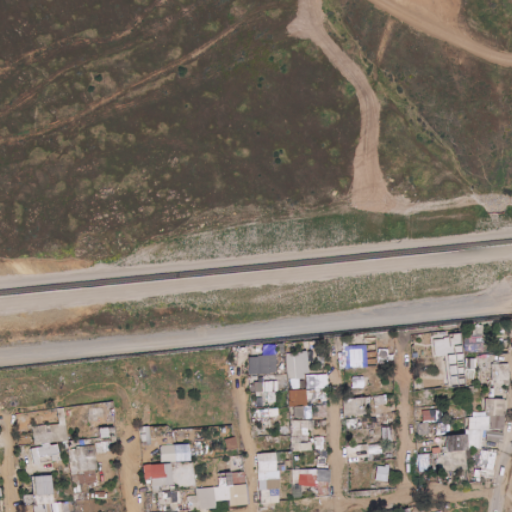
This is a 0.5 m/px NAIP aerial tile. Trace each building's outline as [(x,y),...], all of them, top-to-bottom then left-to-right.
[(473,334),(473,325),(482,325),(483,334),(482,334),(473,334)] [(448,339),(448,335),(459,333),(462,386),(450,387),(449,385),(447,355),(453,355),(453,346),(449,346),(448,339)] [(473,334),(482,334),(482,337),(483,337),(483,348),(486,348),(486,351),(471,352),(471,351),(463,351),(462,336),(473,335),(473,334)] [(448,339),(449,346),(453,346),(453,355),(447,355),(449,385),(450,387),(448,387),(447,384),(447,379),(444,355),(435,356),(434,341),(448,339)] [(315,340),(317,351),(316,351),(311,351),(311,350),(307,351),(306,351),(305,345),(304,341),(315,340)] [(304,341),(305,345),(306,351),(294,352),(294,353),(287,353),(287,350),(286,343),(304,341)] [(366,345),(367,365),(357,364),(344,365),(344,346),(366,345)] [(431,346),(432,356),(418,357),(417,348),(431,346)] [(389,363),(388,349),(378,350),(379,363),(389,363)] [(307,351),(308,360),(303,360),(304,373),(304,378),(300,379),(300,388),(289,389),(287,353),(294,353),(294,352),(306,351),(307,351)] [(249,356),(249,374),(277,373),(276,355),(249,356)] [(470,369),(466,369),(466,358),(475,358),(475,369),(470,369)] [(510,363),(510,380),(506,380),(506,383),(497,383),(497,381),(493,380),(493,370),(493,364),(510,363)] [(322,388),(315,388),(307,389),(306,375),(322,374),(322,388)] [(369,376),(372,376),(373,376),(374,386),(368,387),(354,388),(353,377),(369,376)] [(264,382),(275,381),(275,387),(275,392),(267,392),(264,392),(264,382)] [(413,389),(413,382),(417,381),(418,383),(423,383),(424,388),(413,389)] [(264,382),(264,392),(255,393),(254,383),(264,382)] [(466,398),(466,386),(474,386),(474,397),(466,398)] [(368,387),(369,391),(363,392),(364,394),(361,394),(361,395),(354,396),(354,388),(368,387)] [(315,388),(316,399),(315,399),(307,399),(306,389),(307,389),(315,388)] [(326,388),(327,398),(316,399),(315,388),(322,388),(326,388)] [(306,389),(307,399),(307,406),(303,406),(295,406),(290,406),(289,391),(289,390),(306,389)] [(378,396),(372,397),(373,390),(380,389),(378,396)] [(419,392),(433,391),(433,399),(419,400),(419,392)] [(264,392),(267,392),(267,403),(269,403),(269,405),(265,405),(265,408),(255,409),(255,393),(264,392)] [(275,392),(276,392),(276,393),(276,403),(269,403),(267,403),(267,392),(275,392)] [(387,405),(387,395),(375,396),(375,405),(387,405)] [(364,397),(365,413),(364,413),(353,415),(347,415),(346,399),(364,397)] [(485,415),(486,398),(504,399),(504,401),(503,415),(491,415),(485,415)] [(323,405),(327,405),(327,417),(315,417),(314,405),(323,405)] [(295,406),(303,406),(303,418),(295,418),(295,409),(295,406)] [(307,406),(310,406),(312,406),(312,418),(303,419),(303,418),(303,406),(307,406)] [(57,409),(64,408),(67,441),(62,441),(48,443),(40,444),(33,444),(31,429),(31,427),(32,426),(58,424),(57,409)] [(103,408),(103,417),(98,417),(98,422),(89,422),(89,408),(103,408)] [(270,409),(278,408),(278,411),(279,416),(279,418),(280,421),(274,422),(275,425),(272,426),(272,421),(270,409)] [(270,409),(272,421),(272,426),(266,426),(263,410),(270,409)] [(279,418),(279,416),(278,411),(286,410),(286,409),(288,409),(288,412),(287,412),(287,418),(279,418)] [(435,420),(435,421),(427,422),(423,423),(422,410),(434,409),(435,420)] [(252,415),(256,415),(256,410),(260,410),(260,415),(257,415),(258,423),(252,423),(252,415)] [(392,418),(392,425),(381,425),(380,413),(385,412),(386,417),(392,416),(392,418)] [(114,414),(115,422),(107,422),(107,414),(114,414)] [(491,415),(503,415),(506,415),(506,419),(505,429),(499,429),(491,428),(491,427),(492,427),(492,421),(491,421),(491,415)] [(347,419),(357,418),(358,430),(347,431),(347,419)] [(465,420),(465,418),(481,418),(481,427),(465,428),(465,420)] [(300,420),(300,422),(300,428),(302,428),(302,436),(300,436),(298,436),(299,443),(292,443),(291,436),(291,421),(291,420),(300,420)] [(313,420),(313,429),(309,429),(309,427),(302,428),(300,428),(300,422),(303,422),(303,420),(313,420)] [(326,420),(327,425),(326,425),(326,428),(316,427),(316,420),(326,420)] [(291,421),(291,436),(283,436),(282,432),(282,421),(291,421)] [(423,423),(427,422),(428,434),(417,435),(416,423),(423,423)] [(444,422),(444,423),(449,422),(450,430),(445,431),(445,433),(437,434),(435,423),(444,422)] [(110,437),(99,438),(98,427),(112,426),(114,437),(110,437)] [(148,426),(150,445),(142,445),(140,427),(148,426)] [(309,429),(309,435),(308,435),(308,441),(300,441),(300,436),(302,436),(302,428),(309,427),(309,429)] [(392,442),(383,442),(382,427),(392,427),(392,442)] [(465,434),(465,429),(482,430),(482,434),(481,441),(480,448),(480,449),(474,449),(465,448),(465,434)] [(504,433),(504,434),(502,441),(494,439),(496,431),(498,432),(504,433)] [(465,434),(465,448),(465,450),(451,451),(445,452),(445,436),(459,434),(465,434)] [(101,442),(110,441),(111,443),(116,443),(117,442),(118,449),(102,451),(101,442)] [(301,442),(302,451),(292,451),(292,443),(299,443),(301,442)] [(301,442),(311,442),(311,443),(312,450),(302,451),(301,442)] [(48,443),(49,446),(56,445),(57,454),(37,457),(35,448),(41,447),(40,444),(48,443)] [(381,443),(382,452),(384,452),(385,457),(379,458),(380,460),(377,460),(377,459),(368,460),(368,457),(367,445),(381,443)] [(174,459),(173,448),(173,445),(188,444),(190,460),(174,462),(174,459)] [(367,445),(368,457),(359,457),(359,446),(367,445)] [(83,471),(70,473),(68,449),(76,449),(76,447),(95,446),(97,470),(83,471)] [(359,446),(359,457),(358,457),(351,458),(349,458),(349,455),(348,447),(359,446)] [(35,448),(37,457),(57,454),(59,460),(31,465),(28,449),(35,448)] [(174,459),(163,460),(162,449),(173,448),(174,459)] [(480,449),(482,449),(478,466),(471,464),(474,449),(480,449)] [(482,449),(489,451),(491,451),(487,469),(486,468),(478,467),(478,466),(482,449)] [(498,449),(492,480),(484,479),(486,468),(487,469),(491,451),(489,451),(489,449),(498,449)] [(321,450),(326,450),(327,450),(327,458),(325,460),(325,465),(328,465),(328,470),(317,469),(317,465),(316,465),(315,459),(318,458),(318,457),(320,456),(320,453),(318,453),(318,450),(321,450)] [(451,451),(465,450),(466,465),(466,469),(439,470),(439,462),(451,460),(451,451)] [(445,452),(451,451),(451,460),(439,462),(439,463),(438,452),(445,452)] [(282,452),(283,462),(275,462),(274,453),(282,452)] [(284,452),(292,452),(292,469),(285,470),(284,452)] [(274,453),(275,462),(275,466),(275,471),(264,472),(258,473),(257,454),(274,453)] [(150,465),(169,464),(171,485),(169,485),(161,486),(151,487),(151,483),(150,481),(150,466),(150,465)] [(387,481),(376,480),(378,466),(384,467),(385,465),(389,465),(387,481)] [(317,469),(316,479),(312,479),(311,486),(301,486),(301,485),(293,485),(292,469),(317,469)] [(317,469),(328,470),(329,470),(329,482),(318,481),(316,481),(316,479),(317,469)] [(70,473),(83,471),(83,473),(78,474),(79,481),(81,481),(82,484),(71,485),(70,473)] [(240,472),(243,472),(244,476),(245,484),(236,485),(236,477),(231,477),(230,477),(230,473),(240,472)] [(82,475),(93,473),(94,478),(85,479),(86,480),(84,481),(82,475)] [(30,477),(50,475),(51,498),(52,503),(42,504),(33,505),(33,495),(31,496),(31,495),(30,477)] [(230,477),(231,477),(232,486),(227,486),(218,487),(217,478),(218,478),(230,477)] [(259,481),(264,480),(278,479),(277,489),(269,489),(263,489),(263,490),(260,490),(259,481)] [(329,482),(329,495),(318,496),(317,488),(318,481),(329,482)] [(90,500),(78,501),(77,493),(80,492),(80,485),(87,484),(90,500)] [(236,485),(245,484),(247,505),(228,506),(227,501),(228,500),(227,486),(232,486),(236,485)] [(161,486),(169,485),(169,489),(169,492),(161,493),(161,486)] [(293,485),(301,485),(301,486),(301,489),(302,496),(302,498),(293,499),(293,485)] [(218,487),(227,486),(228,500),(227,501),(217,501),(216,502),(214,502),(212,487),(218,487)] [(212,487),(214,502),(214,504),(215,508),(208,508),(198,509),(196,491),(196,489),(212,487)] [(277,489),(277,497),(277,501),(263,503),(263,490),(263,489),(269,489),(277,489)] [(170,492),(177,491),(179,491),(179,493),(184,493),(184,499),(179,500),(179,503),(170,504),(170,499),(171,499),(170,492)] [(196,491),(198,509),(188,510),(186,497),(191,496),(191,494),(193,493),(193,492),(196,491)] [(22,495),(31,495),(31,496),(33,495),(33,505),(32,505),(23,506),(22,495)] [(62,502),(73,501),(73,510),(70,510),(70,511),(65,511),(63,511),(62,502)] [(52,503),(53,511),(42,511),(42,504),(52,503)]
